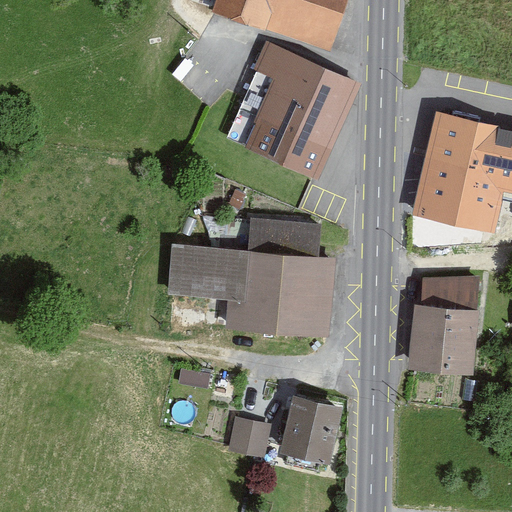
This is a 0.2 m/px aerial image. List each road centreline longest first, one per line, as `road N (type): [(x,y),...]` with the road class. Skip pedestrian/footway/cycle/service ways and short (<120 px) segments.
road 1 (secondary): [(385,0),(370,511)]
road 2 (unknown): [(382,96),(511,106)]
